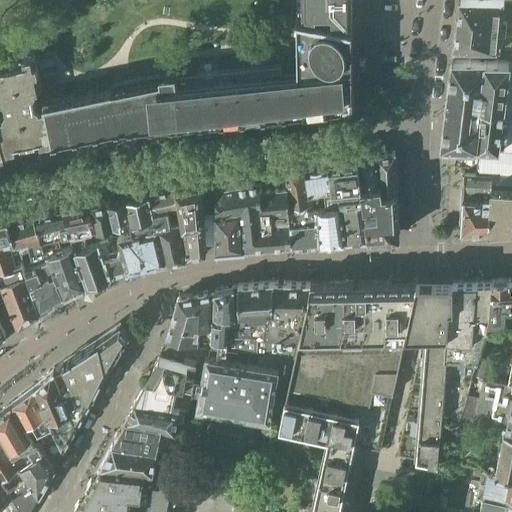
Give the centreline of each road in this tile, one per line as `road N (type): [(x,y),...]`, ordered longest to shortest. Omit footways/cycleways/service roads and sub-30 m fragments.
road 1 (residential): [(0,196),(346,137),(370,124)]
road 2 (residential): [(370,124),(342,117),(158,138),(0,170)]
road 3 (residential): [(418,255),(211,267),(151,285)]
road 4 (residential): [(45,511),(153,330),(151,285)]
road 5 (residential): [(151,285),(106,303),(0,374)]
road 6 (residential): [(420,119),(418,255)]
road 7 (residential): [(370,124),(365,0)]
